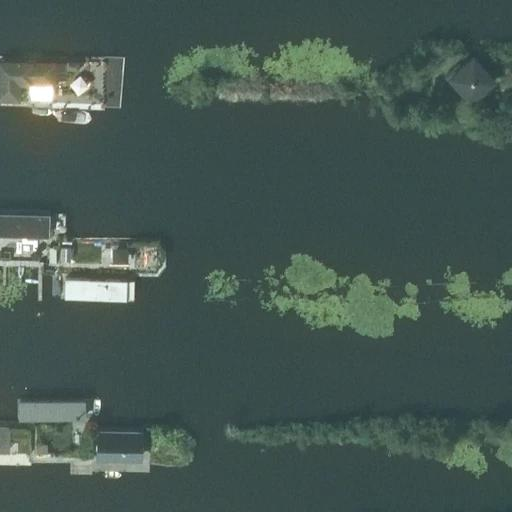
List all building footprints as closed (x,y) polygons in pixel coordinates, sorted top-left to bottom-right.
[(472,54),(448,78),(471,102),(496,79),(472,54)] [(32,60),(0,59),(0,100),(19,100),(20,85),(33,85),(32,60)] [(54,85),(55,61),(33,60),(33,85),(54,85)] [(65,60),(64,69),(77,69),(77,61),(65,60)] [(0,209),(0,235),(71,235),(71,210),(0,209)] [(59,247),(59,260),(69,261),(69,247),(59,247)] [(134,276),(60,273),(59,297),(134,298),(134,276)] [(82,401),(17,401),(17,419),(82,419),(82,401)] [(0,427),(0,452),(10,452),(10,428),(0,427)] [(140,434),(98,433),(98,454),(114,454),(114,458),(140,458),(140,434)]
